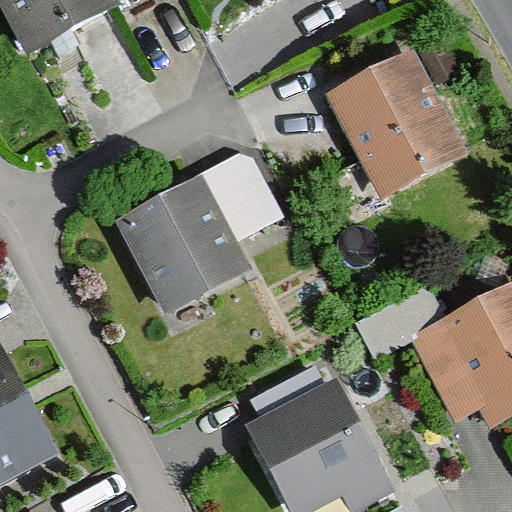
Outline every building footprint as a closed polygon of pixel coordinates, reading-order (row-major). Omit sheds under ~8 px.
[(0,0),(0,24),(29,77),(116,30),(99,0),(0,0)] [(301,0),(264,0),(276,17),(301,0)] [(327,112),(389,215),(467,168),(405,65),(327,112)] [(117,238),(170,335),(253,290),(236,258),(286,231),(248,161),(194,190),(197,195),(117,238)] [(511,298),(412,351),(456,435),(480,423),(491,445),(511,434),(511,298)] [(0,498),(55,470),(0,361),(0,498)] [(378,511),(393,504),(333,394),(322,400),(311,381),(258,410),(268,429),(245,442),(283,511),(339,511),(341,511),(378,511)]
